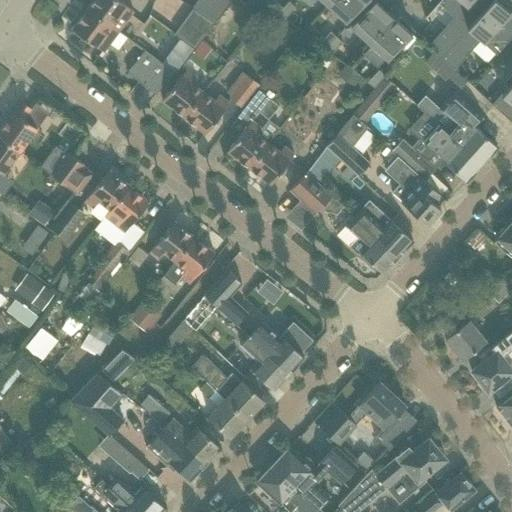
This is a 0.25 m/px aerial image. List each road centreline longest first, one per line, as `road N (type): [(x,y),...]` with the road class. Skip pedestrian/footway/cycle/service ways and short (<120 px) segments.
road 1 (residential): [(375,321),(6,40)]
road 2 (residential): [(187,511),(375,321)]
road 3 (residential): [(511,487),(375,321)]
road 4 (residential): [(375,321),(511,167)]
